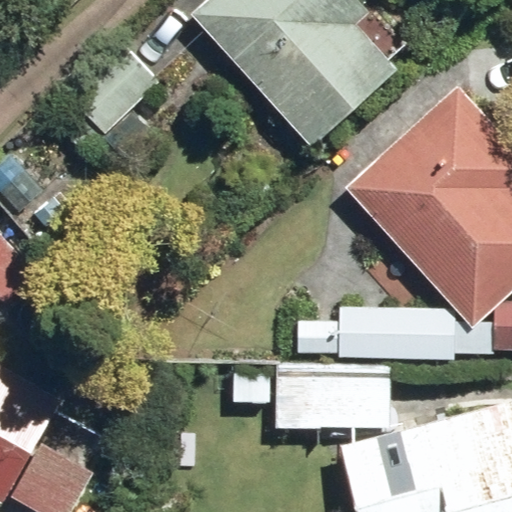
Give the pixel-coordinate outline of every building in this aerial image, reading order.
[(358,18),(371,6),(366,0),(203,0),(193,9),(313,143),(380,83),(363,64),(383,46),(358,18)] [(152,126),(136,110),(163,81),(124,45),(53,120),(92,156),(109,138),(125,153),(152,126)] [(461,308),(443,307),(342,304),(342,320),(299,319),(298,350),(494,357),(495,347),(511,347),(511,300),(503,300),(511,291),(511,144),(455,82),(346,182),(461,308)] [(45,188),(28,202),(67,245),(92,223),(55,181),(46,189),(45,188)] [(0,230),(0,292),(8,301),(39,273),(0,230)] [(233,400),(275,401),(274,427),(322,429),(323,421),(392,424),(394,366),(277,361),(276,365),(234,364),(233,400)] [(42,436),(63,400),(0,364),(0,495),(4,498),(10,488),(51,511),(73,511),(98,467),(42,436)] [(511,511),(511,395),(340,443),(358,511),(511,511)]
